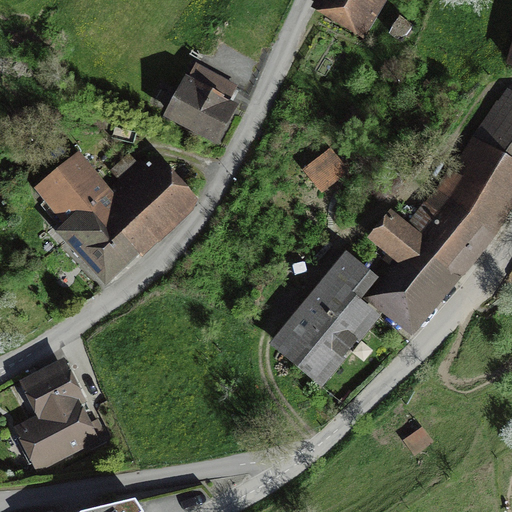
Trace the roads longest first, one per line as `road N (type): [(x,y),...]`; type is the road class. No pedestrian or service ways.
road 1 (residential): [(0,369),(90,317),(183,239),(221,184),(305,0)]
road 2 (residential): [(511,237),(450,330),(316,450),(218,511)]
